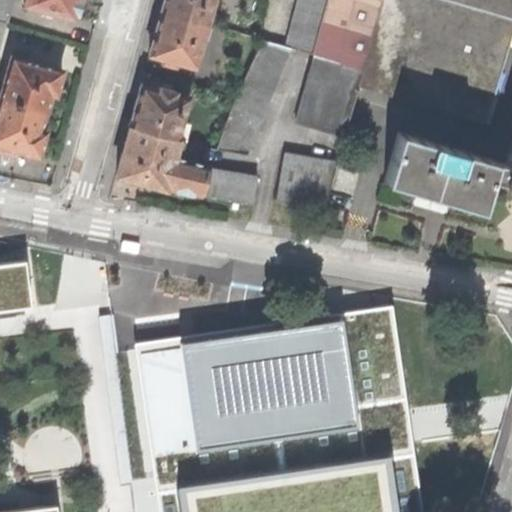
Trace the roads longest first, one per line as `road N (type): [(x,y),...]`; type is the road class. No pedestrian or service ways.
road 1 (residential): [(71,212),(511,292)]
road 2 (residential): [(133,0),(71,212)]
